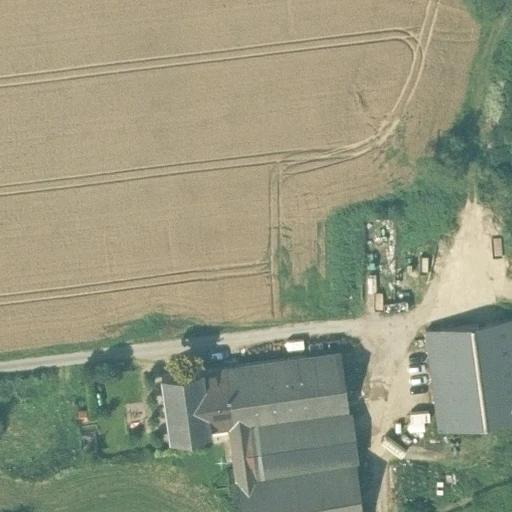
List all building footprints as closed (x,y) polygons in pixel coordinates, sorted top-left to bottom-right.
[(511,316),(426,329),(439,428),(511,417),(511,316)] [(342,344),(201,365),(209,425),(227,422),(249,419),(351,405),(342,344)] [(200,364),(159,370),(168,432),(209,426),(209,425),(201,365),(200,364)] [(249,419),(257,471),(356,457),(351,405),(249,419)] [(361,511),(356,457),(257,471),(249,419),(227,422),(239,511),(361,511)]
